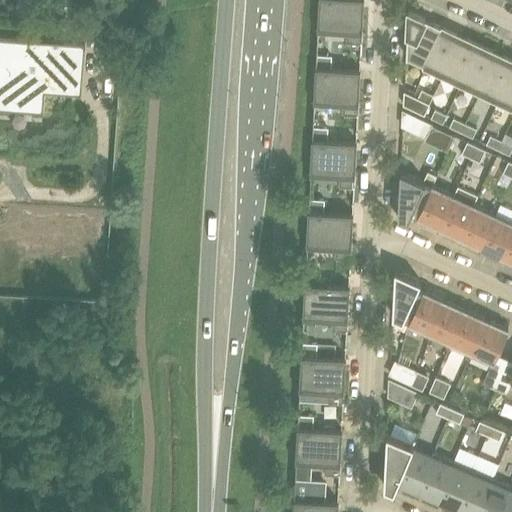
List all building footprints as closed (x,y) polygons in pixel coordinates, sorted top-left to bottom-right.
[(36,0),(16,0),(15,13),(35,15),(36,0)] [(361,42),(362,42),(364,0),(318,0),(317,29),(319,30),(319,26),(347,27),(347,42),(361,42)] [(425,64),(443,27),(425,18),(426,18),(409,10),(406,55),(425,64)] [(425,64),(444,73),(461,35),(443,27),(425,64)] [(444,73),(462,82),(480,44),(461,35),(444,73)] [(0,38),(0,105),(35,108),(36,91),(57,93),(59,74),(78,75),(80,45),(0,38)] [(481,90),(498,53),(480,44),(462,82),(481,90)] [(511,71),(511,59),(498,53),(481,90),(499,99),(511,71)] [(317,67),(332,68),(332,55),(317,54),(317,67)] [(361,69),(332,68),(317,67),(316,67),(314,101),(315,101),(316,98),(344,99),(343,113),(359,114),(361,69)] [(511,71),(499,99),(511,105),(511,71)] [(418,97),(429,103),(433,95),(422,89),(418,97)] [(429,103),(418,97),(405,91),(404,91),(409,93),(404,104),(424,114),(429,103)] [(435,109),(431,117),(443,123),(447,114),(435,109)] [(408,113),(403,125),(425,135),(431,124),(408,113)] [(461,131),(465,123),(454,118),(450,126),(461,131)] [(461,131),(473,137),(477,128),(465,123),(461,131)] [(314,126),(313,139),(328,140),(329,127),(314,126)] [(490,135),(486,143),(498,149),(502,140),(490,135)] [(357,141),(328,140),(313,139),(312,139),(310,173),(312,173),(312,170),(340,171),(340,185),(355,186),(357,141)] [(511,148),(511,145),(502,140),(498,149),(510,154),(511,148)] [(471,157),(476,145),(467,141),(462,153),(471,157)] [(476,145),(471,157),(480,161),(486,149),(476,145)] [(511,177),(511,176),(511,161),(509,160),(503,172),(511,177)] [(418,215),(417,217),(418,217),(433,184),(437,175),(428,171),(424,180),(400,170),(398,216),(408,221),(412,212),(418,215)] [(433,184),(418,217),(438,227),(454,194),(433,184)] [(454,194),(438,227),(459,236),(474,203),(454,194)] [(310,198),(310,211),(324,211),(325,199),(310,198)] [(474,203),(459,236),(480,246),(495,213),(474,203)] [(354,213),(324,211),(310,211),(308,211),(306,245),(308,245),(309,242),(337,243),(336,257),(350,258),(351,258),(354,213)] [(500,255),(511,230),(511,221),(495,213),(496,213),(495,213),(480,246),(500,255)] [(511,230),(500,255),(511,260),(511,230)] [(409,322),(410,323),(425,290),(424,289),(423,291),(417,288),(421,280),(395,268),(393,315),(403,319),(403,318),(410,321),(409,322)] [(307,270),(306,283),(320,283),(321,271),(307,270)] [(320,283),(306,283),(305,282),(303,317),(305,317),(305,313),(333,315),(332,329),(346,330),(348,330),(350,285),(320,283)] [(445,299),(425,290),(410,323),(430,332),(445,299)] [(430,332),(451,342),(466,309),(445,299),(430,332)] [(487,318),(466,309),(451,342),(472,351),(487,318)] [(508,328),(487,318),(472,351),(473,351),(492,360),(482,382),(496,388),(506,364),(494,359),(508,328)] [(303,342),(302,354),(317,355),(317,343),(303,342)] [(317,355),(302,354),(301,354),(299,389),(301,389),(301,385),(329,387),(329,401),(342,402),(344,402),(346,357),(317,355)] [(395,361),(390,373),(413,383),(418,371),(395,361)] [(511,366),(506,364),(496,388),(511,394),(511,366)] [(418,371),(413,383),(422,387),(427,376),(418,371)] [(437,394),(443,379),(436,376),(429,391),(437,394)] [(417,392),(390,379),(389,395),(411,405),(417,392)] [(450,383),(443,379),(437,394),(444,397),(450,383)] [(448,417),(452,408),(440,402),(436,412),(448,417)] [(448,417),(460,422),(464,413),(452,408),(448,417)] [(299,414),(299,426),(313,427),(314,415),(299,414)] [(488,434),(492,425),(480,420),(476,429),(488,434)] [(504,430),(492,425),(488,434),(500,439),(504,430)] [(313,427),(299,426),(297,426),(296,461),(297,461),(298,457),(326,459),(325,473),(340,474),(343,429),(313,427)] [(384,485),(394,489),(415,439),(414,438),(412,443),(387,432),(384,485)] [(416,439),(415,439),(394,489),(398,480),(417,489),(434,450),(433,450),(431,455),(412,447),(416,439)] [(417,489),(437,497),(453,459),(434,450),(417,489)] [(453,459),(437,497),(457,506),(473,467),(453,459)] [(471,511),(477,511),(493,476),(473,467),(457,506),(471,511)] [(501,511),(511,486),(511,484),(493,476),(477,511),(501,511)] [(295,498),(310,499),(323,500),(324,481),(296,479),(295,498)] [(511,511),(511,486),(501,511),(511,511)] [(338,511),(339,501),(323,500),(310,499),(295,498),(294,498),(293,511),(338,511)]
